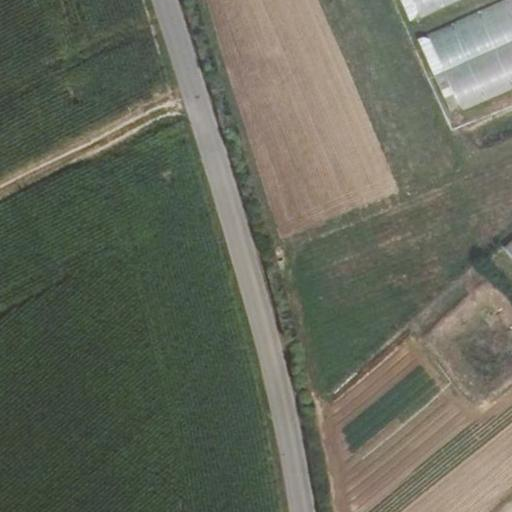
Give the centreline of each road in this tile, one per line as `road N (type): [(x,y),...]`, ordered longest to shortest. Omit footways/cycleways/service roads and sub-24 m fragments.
road 1 (unclassified): [(164,0),(297,437),(308,511)]
road 2 (track): [(193,96),(0,198)]
